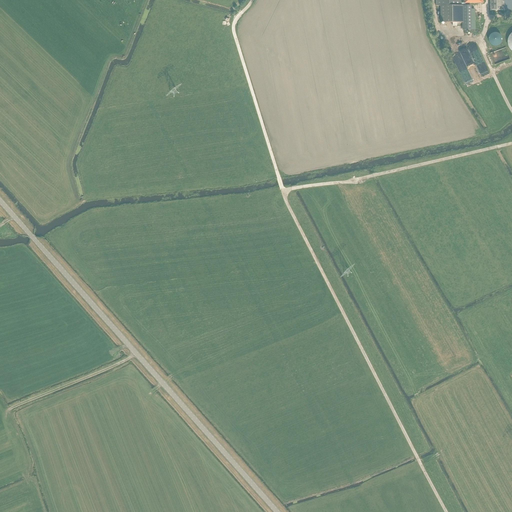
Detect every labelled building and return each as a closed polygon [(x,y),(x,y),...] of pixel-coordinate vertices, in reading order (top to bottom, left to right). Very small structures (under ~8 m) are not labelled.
[(435,0),(436,6),(440,6),(441,23),(452,23),(452,27),(457,26),(457,23),(463,23),(463,6),(461,6),(460,0),(463,0),(464,4),(483,3),(482,0),(435,0)] [(505,11),(505,0),(489,0),(490,11),(505,11)] [(495,46),(496,46),(498,46),(499,45),(500,45),(500,44),(501,43),(502,42),(502,41),(502,39),(502,38),(501,37),(501,36),(500,35),(499,34),(498,33),(497,33),(496,33),(495,33),(493,33),(492,34),(491,34),(490,35),(489,36),(489,37),(488,38),(488,40),(488,41),(489,42),(489,43),(490,44),(491,45),(492,46),(493,46),(494,46),(495,46)] [(472,81),(489,73),(477,45),(473,47),(475,52),(471,54),(468,47),(451,54),(464,84),(469,82),(467,79),(470,77),(472,81)] [(501,55),(492,58),(495,64),(509,59),(507,55),(502,57),(501,55)]
